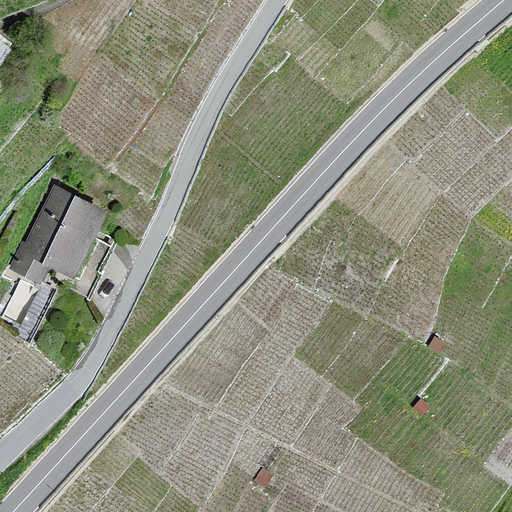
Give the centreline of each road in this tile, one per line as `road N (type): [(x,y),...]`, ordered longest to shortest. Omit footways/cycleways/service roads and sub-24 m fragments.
road 1 (secondary): [(13,511),(348,145),(503,0)]
road 2 (unclassified): [(0,457),(91,363),(219,93),(278,0)]
